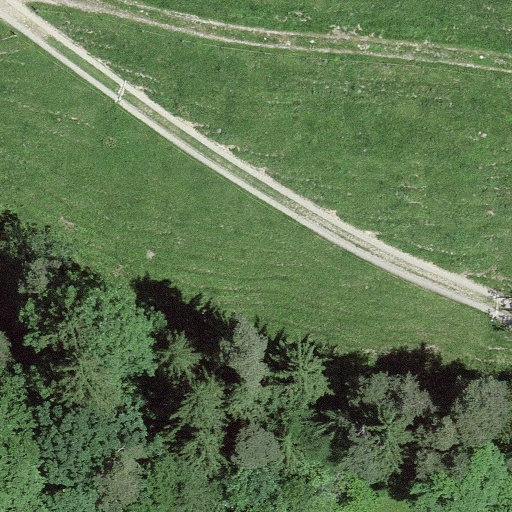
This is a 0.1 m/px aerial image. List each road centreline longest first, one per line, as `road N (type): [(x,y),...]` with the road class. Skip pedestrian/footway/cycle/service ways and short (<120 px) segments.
road 1 (track): [(0,2),(181,139),(345,235),(511,315)]
road 2 (track): [(511,63),(236,37),(76,0)]
